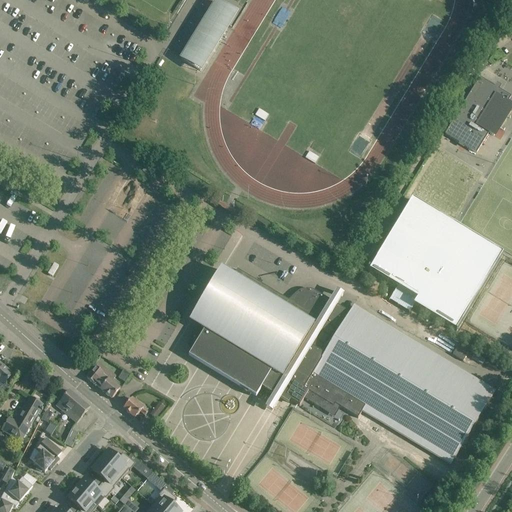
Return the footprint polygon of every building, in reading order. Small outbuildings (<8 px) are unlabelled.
[(180,59),(201,72),(226,30),(217,24),(226,9),(215,2),(181,58),(180,59)] [(511,97),(479,78),(445,135),(476,154),(489,133),(494,136),(511,105),(511,104),(508,102),(511,97)] [(410,203),(369,271),(392,285),(396,288),(396,289),(393,294),(389,301),(410,313),(414,307),(414,306),(420,310),(453,330),(455,331),(456,332),(459,327),(462,323),(464,320),(501,257),(503,255),(412,200),(410,203)] [(217,207),(229,214),(231,210),(219,203),(217,207)] [(52,277),(58,267),(54,264),(48,274),(52,277)] [(290,401),(299,407),(304,400),(318,408),(322,401),(333,407),(335,405),(358,419),(362,412),(450,465),(495,393),(493,392),(492,392),(487,389),(487,388),(476,381),(476,382),(469,378),(469,377),(459,371),(458,371),(451,367),(452,367),(441,360),(440,361),(434,357),(434,356),(423,349),(423,350),(416,346),(416,345),(406,338),(405,339),(398,335),(399,334),(388,328),(387,328),(381,324),(371,318),(364,314),(364,313),(353,307),(350,313),(337,305),(337,304),(336,305),(331,302),(332,301),(331,300),(331,301),(315,292),(314,291),(313,291),(311,290),(310,290),(309,290),(307,290),(306,290),(304,290),(303,290),(302,291),(300,291),(299,292),(298,292),(297,293),(296,294),(289,301),(237,270),(233,277),(223,271),(197,314),(199,315),(189,342),(189,343),(188,344),(188,345),(188,346),(188,347),(188,348),(189,349),(189,350),(189,351),(190,352),(191,353),(188,357),(256,398),(261,388),(288,405),(290,401)] [(365,270),(359,279),(360,280),(364,282),(369,273),(365,270)] [(13,375),(0,364),(0,391),(4,395),(6,393),(9,389),(4,385),(13,375)] [(95,368),(86,379),(94,385),(95,385),(101,390),(100,390),(111,400),(120,389),(112,382),(116,377),(107,370),(103,368),(100,372),(95,368)] [(123,371),(118,379),(125,383),(131,375),(123,371)] [(56,407),(65,414),(68,410),(73,405),(74,406),(79,400),(69,391),(56,407)] [(42,406),(30,399),(16,423),(9,419),(2,431),(21,442),(42,406)] [(130,402),(123,410),(134,419),(140,412),(145,416),(148,413),(132,399),(130,402)] [(68,410),(65,414),(76,424),(89,408),(79,400),(74,406),(73,405),(68,410)] [(165,408),(159,403),(150,415),(155,420),(165,408)] [(52,414),(46,410),(43,416),(41,420),(47,423),(52,414)] [(56,428),(50,425),(45,432),(52,436),(56,428)] [(78,433),(71,430),(65,445),(72,448),(78,433)] [(62,453),(46,439),(36,451),(40,455),(33,464),(37,467),(36,470),(41,472),(42,472),(44,474),(48,469),(51,471),(57,464),(54,462),(62,453)] [(108,452),(100,461),(121,479),(125,475),(129,470),(130,471),(134,466),(135,465),(138,461),(131,455),(128,458),(123,454),(118,460),(108,452)] [(100,461),(92,471),(104,481),(100,486),(110,494),(115,489),(114,488),(121,479),(100,461)] [(135,465),(134,466),(140,471),(139,473),(147,480),(153,474),(138,461),(135,465)] [(8,485),(13,474),(15,471),(10,468),(10,469),(2,482),(8,485)] [(153,474),(147,480),(161,493),(162,492),(164,489),(171,495),(174,492),(153,474)] [(10,511),(13,506),(16,508),(29,492),(33,487),(22,478),(18,483),(8,494),(5,492),(0,501),(0,511),(10,511)] [(84,480),(76,490),(97,508),(105,499),(106,499),(110,495),(110,494),(100,486),(96,491),(84,480)] [(131,488),(119,502),(125,507),(129,501),(137,492),(131,488)] [(160,497),(152,506),(159,511),(178,511),(172,506),(177,500),(171,495),(164,489),(162,492),(161,493),(159,496),(160,497)] [(76,490),(68,499),(80,510),(78,511),(93,511),(95,510),(97,508),(76,490)] [(129,501),(125,507),(128,510),(133,505),(129,501)]
